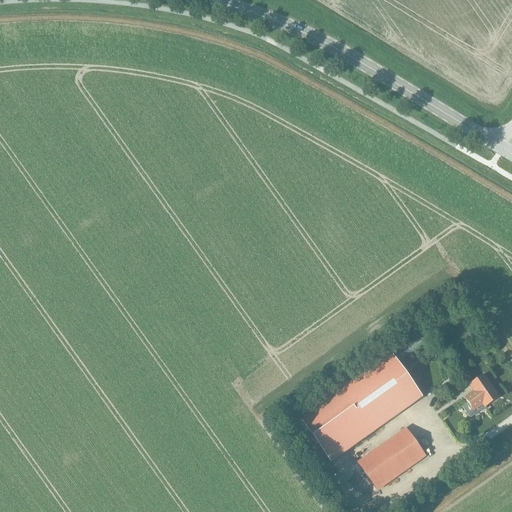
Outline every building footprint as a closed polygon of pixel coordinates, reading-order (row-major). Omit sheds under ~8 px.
[(500,156),(495,164),(500,167),(505,159),(500,156)] [(391,353),(300,419),(330,463),(422,398),(391,353)] [(465,399),(473,411),(482,404),(484,408),(499,398),(483,376),(469,385),(474,392),(465,399)] [(477,410),(470,413),(474,423),(481,420),(477,410)] [(378,491),(425,457),(405,429),(358,463),(378,491)]
